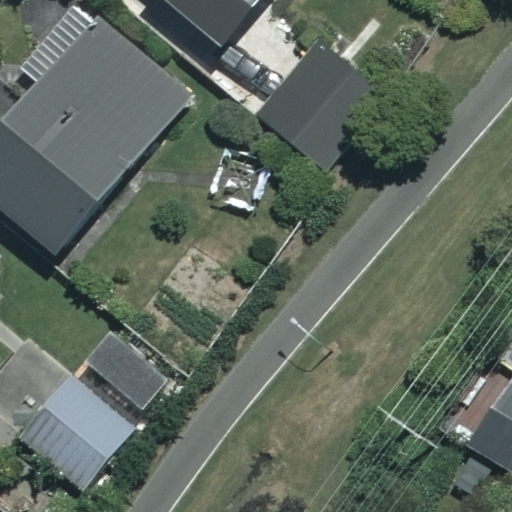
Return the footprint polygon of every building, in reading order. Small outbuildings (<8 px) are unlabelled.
[(150,0),(210,50),(251,0),(150,0)] [(337,174),(413,77),(340,20),(313,54),(259,12),(210,74),(337,174)] [(189,94),(93,14),(0,124),(0,196),(60,248),(189,94)] [(173,378),(106,323),(17,431),(83,486),(173,378)] [(511,370),(466,447),(511,474),(511,370)]
